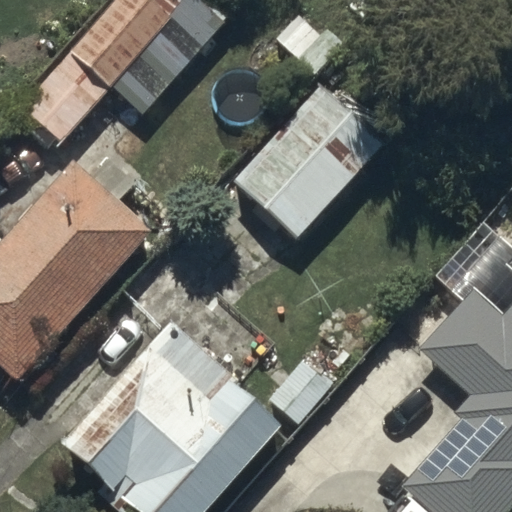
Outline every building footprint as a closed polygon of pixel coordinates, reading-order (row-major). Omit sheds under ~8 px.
[(184,0),(125,0),(19,122),(59,158),(108,102),(137,127),(221,31),(191,5),(184,0)] [(297,27),(275,51),(314,86),(342,54),(322,38),(317,44),(297,27)] [(319,100),(234,197),(293,249),(382,156),(319,100)] [(0,249),(0,390),(10,399),(146,250),(114,220),(133,198),(108,175),(88,196),(70,180),(4,253),(0,249)] [(402,498),(416,511),(511,511),(511,262),(485,237),(434,290),(464,318),(418,366),(466,412),(452,426),(462,435),(402,498)] [(229,397),(165,341),(55,468),(104,511),(215,511),(273,446),(224,403),(229,397)] [(304,371),(269,410),(295,433),(330,394),(304,371)]
